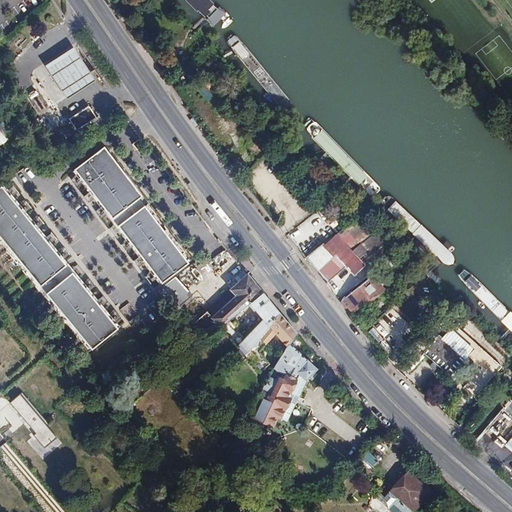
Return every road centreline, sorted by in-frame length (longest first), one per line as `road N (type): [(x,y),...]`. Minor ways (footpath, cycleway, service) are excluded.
road 1 (primary): [(75,0),(270,272),(383,401),(505,511)]
road 2 (primary): [(511,497),(348,339),(196,145),(96,0)]
